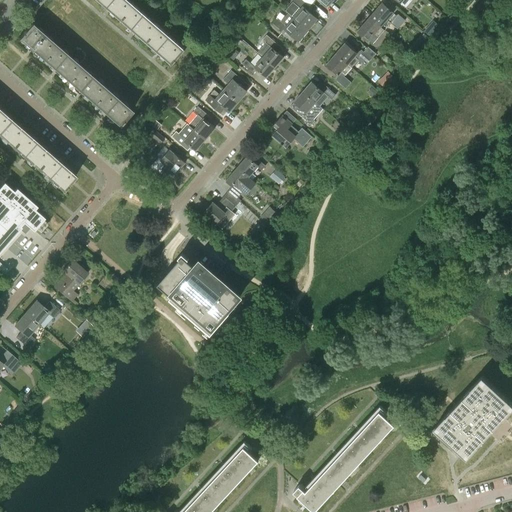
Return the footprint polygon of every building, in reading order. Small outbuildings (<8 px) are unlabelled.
[(182,53),(186,49),(130,0),(99,0),(108,7),(106,9),(110,12),(112,10),(133,29),(131,31),(135,34),(137,32),(158,51),(156,52),(160,56),(162,54),(171,63),(172,64),(182,53)] [(317,19),(307,10),(310,6),(309,5),(313,1),(312,0),(293,0),(292,2),(293,3),(286,11),(288,13),(294,17),(308,30),(317,19)] [(370,17),(384,30),(397,16),(382,3),(370,17)] [(308,30),(294,17),(288,13),(281,21),(278,19),(272,25),(282,34),(286,30),(298,41),(308,30)] [(372,44),(378,38),(384,30),(370,17),(358,31),(372,44)] [(433,21),(425,29),(432,35),(439,26),(433,21)] [(119,126),(132,110),(32,22),(18,38),(29,47),(28,49),(32,52),(33,51),(54,69),(53,71),(57,74),(58,72),(79,91),(78,93),(82,96),(83,94),(104,113),(103,114),(107,118),(108,116),(118,125),(119,126)] [(233,30),(237,34),(241,29),(237,25),(233,30)] [(272,47),(263,57),(275,67),(283,57),(274,50),(278,45),(267,35),(263,40),(272,47)] [(345,43),(336,54),(352,67),(358,60),(365,66),(371,59),(363,52),(361,50),(357,53),(345,43)] [(409,51),(414,55),(421,47),(415,43),(409,51)] [(218,51),(223,55),(227,49),(223,45),(218,51)] [(368,47),(363,52),(371,59),(375,54),(368,47)] [(344,76),(348,71),(352,67),(336,54),(326,65),(338,75),(335,80),(336,80),(346,89),(351,82),(344,76)] [(267,77),(275,67),(263,57),(255,67),(246,59),(242,64),(254,74),(257,69),(267,77)] [(223,80),(229,85),(224,90),(238,102),(247,91),(246,90),(249,86),(231,70),(223,80)] [(303,92),(319,105),(320,107),(329,97),(327,96),(331,91),(321,82),(317,87),(312,82),(303,92)] [(377,93),(371,88),(367,92),(373,97),(377,93)] [(238,102),(224,90),(220,95),(214,90),(206,100),(224,115),(228,111),(229,112),(238,102)] [(304,122),(309,126),(314,120),(323,109),(320,107),(319,105),(303,92),(291,107),(306,120),(304,122)] [(197,115),(189,125),(205,139),(215,128),(208,122),(212,118),(198,106),(194,112),(197,115)] [(52,180),(62,189),(63,190),(77,175),(0,108),(0,138),(1,139),(2,137),(23,155),(22,157),(24,159),(26,161),(27,159),(48,177),(47,179),(49,181),(51,182),(52,180)] [(294,139),(301,145),(309,134),(302,128),(299,132),(291,125),(292,124),(288,120),(287,120),(282,115),(277,121),(281,125),(272,135),(286,147),(294,139)] [(298,130),(303,127),(298,119),(293,122),(298,130)] [(155,120),(151,124),(157,129),(161,125),(155,120)] [(190,135),(186,139),(177,131),(172,136),(186,148),(188,145),(195,151),(205,139),(189,125),(184,130),(190,135)] [(160,144),(165,139),(154,129),(149,135),(160,144)] [(333,139),(327,145),(333,149),(338,143),(333,139)] [(332,151),(327,147),(319,156),(324,160),(332,151)] [(185,163),(170,151),(161,161),(159,158),(152,166),(160,172),(163,169),(172,177),(185,163)] [(254,162),(247,156),(237,168),(249,177),(258,167),(262,170),(265,166),(257,158),(254,162)] [(244,191),(240,187),(245,181),(248,184),(252,180),(249,177),(237,168),(228,179),(234,184),(232,187),(241,195),(244,191)] [(276,170),(270,177),(278,184),(284,177),(276,170)] [(34,209),(37,206),(16,188),(13,191),(4,182),(0,185),(0,250),(20,228),(25,232),(30,227),(33,230),(44,217),(34,209)] [(226,198),(221,203),(226,208),(231,212),(235,206),(226,198)] [(213,202),(203,213),(222,229),(235,215),(231,212),(226,208),(223,211),(213,202)] [(269,206),(259,218),(267,225),(277,213),(269,206)] [(158,284),(211,330),(240,296),(223,281),(218,287),(201,272),(204,268),(201,266),(198,269),(182,256),(173,266),(170,270),(167,273),(158,284)] [(73,291),(78,284),(87,273),(72,259),(62,271),(65,273),(54,286),(76,305),(78,303),(73,300),(78,295),(73,291)] [(0,270),(5,275),(9,270),(0,262),(0,270)] [(36,301),(25,313),(38,324),(47,313),(53,318),(60,310),(49,301),(44,307),(36,301)] [(29,334),(38,324),(25,313),(15,325),(22,331),(16,337),(28,347),(35,339),(29,334)] [(0,367),(2,365),(12,374),(21,363),(6,350),(0,357),(0,367)] [(445,415),(433,427),(466,458),(477,445),(502,418),(511,407),(511,403),(481,375),(469,388),(470,388),(445,415)] [(328,466),(305,491),(299,485),(293,491),(300,497),(315,511),(394,424),(379,411),(328,466)] [(244,446),(183,511),(210,511),(258,460),(244,446)]
